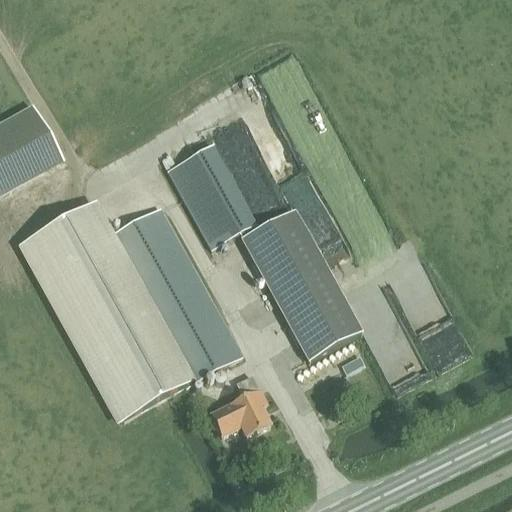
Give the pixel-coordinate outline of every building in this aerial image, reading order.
[(0,121),(0,191),(61,155),(30,104),(0,121)] [(168,176),(169,179),(211,255),(239,240),(257,230),(213,151),(168,176)] [(292,211),(257,230),(239,240),(307,363),(359,334),(292,211)] [(21,248),(63,325),(120,427),(185,391),(186,393),(241,362),(159,213),(104,244),(86,212),(21,248)] [(349,256),(366,251),(353,214),(337,219),(349,256)] [(327,220),(316,226),(327,247),(338,242),(327,220)] [(244,405),(210,421),(221,442),(241,433),(246,443),(271,431),(262,412),(267,410),(261,397),(260,397),(252,381),(237,389),(244,405)]
